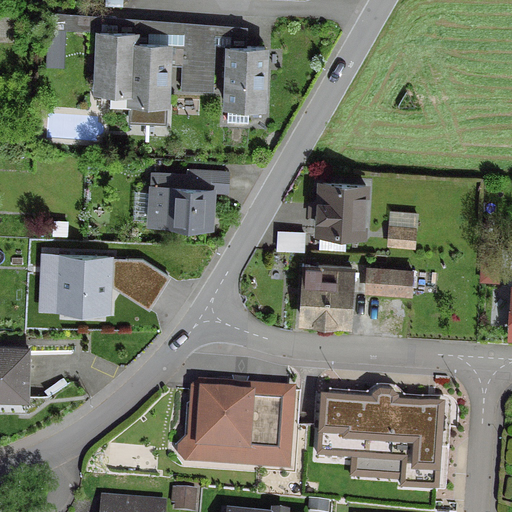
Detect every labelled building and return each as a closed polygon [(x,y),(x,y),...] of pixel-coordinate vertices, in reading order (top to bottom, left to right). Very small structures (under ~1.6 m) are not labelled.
[(51,65),(67,67),(72,27),(56,25),(51,65)] [(129,107),(131,42),(132,42),(132,32),(97,31),(95,91),(108,91),(107,106),(129,107)] [(131,42),(129,107),(128,117),(162,118),(162,103),(163,103),(166,43),(132,42),(131,42)] [(262,47),(227,46),(225,121),(245,122),(246,107),(260,107),(262,47)] [(191,188),(185,187),(155,185),(155,181),(150,181),(148,223),(206,226),(208,189),(223,190),(224,173),(192,171),(191,188)] [(317,231),(360,234),(363,186),(320,183),(319,202),(316,202),(315,217),(318,217),(317,231)] [(411,245),(412,230),(387,228),(386,243),(411,245)] [(303,233),(278,232),(278,250),(303,251),(303,233)] [(108,311),(110,256),(58,254),(56,309),(108,311)] [(117,286),(156,309),(175,279),(136,255),(117,286)] [(302,298),(300,320),(345,323),(349,268),(301,265),(300,278),(303,278),(302,288),(299,288),(298,298),(302,298)] [(410,271),(367,268),(365,291),(408,294),(410,271)] [(0,398),(22,399),(23,350),(0,349),(0,398)] [(296,393),(195,388),(192,443),(183,443),(182,463),(291,469),(296,393)] [(442,409),(324,402),(322,429),(351,431),(347,483),(436,489),(442,409)] [(181,489),(180,510),(200,511),(201,490),(181,489)] [(161,511),(162,507),(100,501),(98,511),(161,511)]
